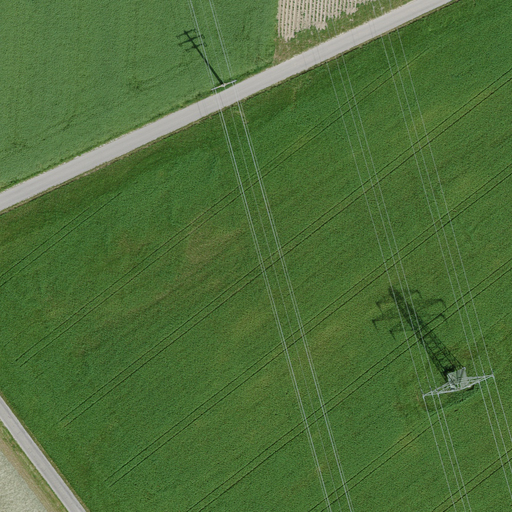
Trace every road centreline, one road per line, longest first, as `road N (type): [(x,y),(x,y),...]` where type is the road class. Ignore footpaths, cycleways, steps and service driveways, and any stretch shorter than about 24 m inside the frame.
road 1 (unclassified): [(0,201),(431,0)]
road 2 (track): [(0,409),(76,511)]
